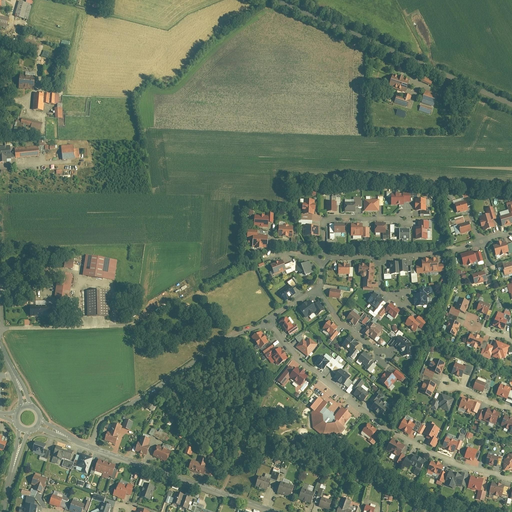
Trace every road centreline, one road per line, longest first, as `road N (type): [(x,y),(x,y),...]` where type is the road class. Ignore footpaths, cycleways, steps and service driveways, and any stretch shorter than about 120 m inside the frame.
road 1 (residential): [(269,322),(289,352),(387,432),(453,464),(511,480)]
road 2 (residential): [(511,104),(273,0)]
road 3 (residential): [(90,448),(101,421),(269,322)]
road 4 (residential): [(90,448),(273,510)]
